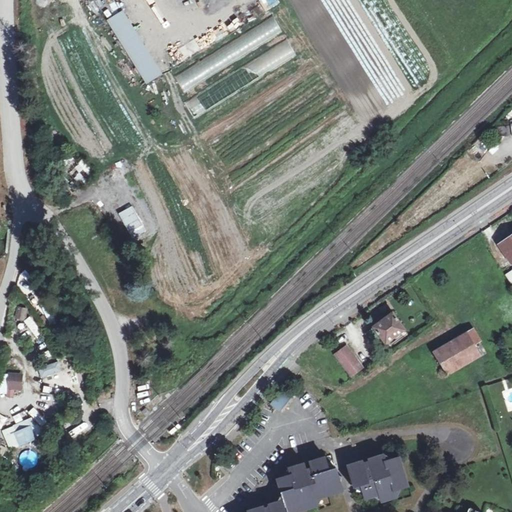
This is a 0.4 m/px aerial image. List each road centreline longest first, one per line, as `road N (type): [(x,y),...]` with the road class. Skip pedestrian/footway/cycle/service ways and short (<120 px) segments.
road 1 (unclassified): [(158,468),(125,431),(121,354),(88,278),(22,186),(2,44),(4,0)]
road 2 (secondary): [(511,181),(273,350),(158,468)]
road 3 (secondary): [(170,480),(329,316),(511,194)]
